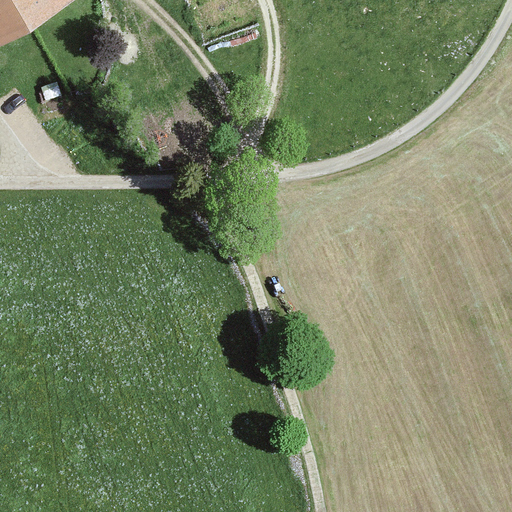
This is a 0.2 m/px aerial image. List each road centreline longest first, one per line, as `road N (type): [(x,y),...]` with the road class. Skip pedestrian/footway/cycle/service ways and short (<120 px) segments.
road 1 (unclassified): [(510,0),(462,79),(382,146),(332,164),(256,176),(0,179)]
road 2 (track): [(319,511),(261,291),(201,176)]
